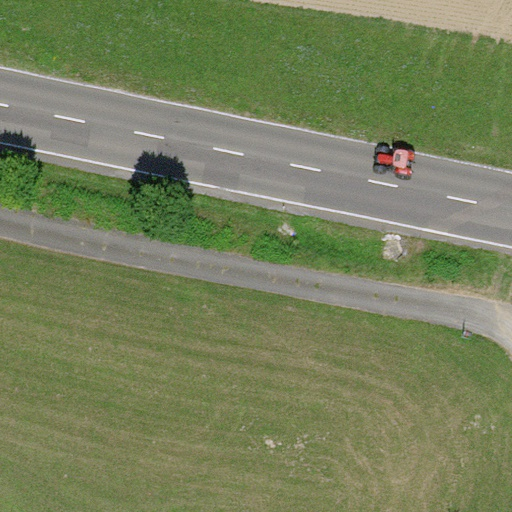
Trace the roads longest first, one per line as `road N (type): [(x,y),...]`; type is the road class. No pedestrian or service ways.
road 1 (track): [(0,224),(448,321),(511,343)]
road 2 (primary): [(0,108),(511,216)]
